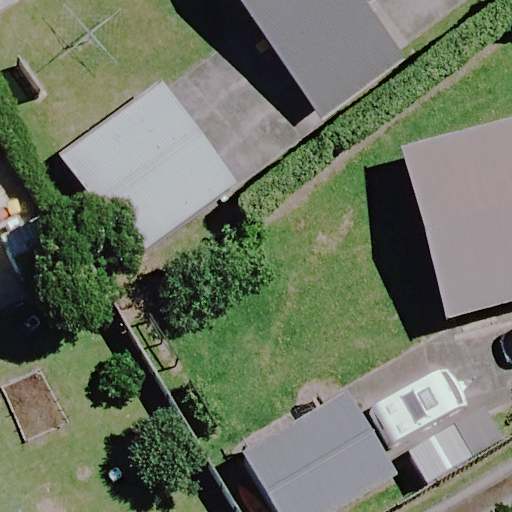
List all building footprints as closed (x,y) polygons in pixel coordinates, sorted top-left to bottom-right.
[(371,0),(218,0),(312,125),(396,62),(357,11),(371,0)] [(233,200),(160,100),(60,172),(133,273),(233,200)] [(511,316),(511,134),(400,165),(447,334),(511,316)] [(0,271),(7,268),(18,291),(60,270),(40,230),(5,247),(0,237),(0,271)] [(357,511),(392,493),(343,405),(240,462),(267,511),(357,511)]
